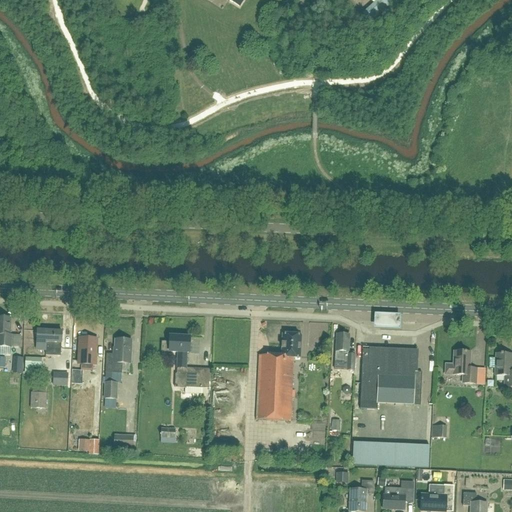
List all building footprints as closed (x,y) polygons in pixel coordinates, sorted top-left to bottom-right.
[(401,313),(375,312),(375,326),(401,327),(401,313)] [(0,347),(11,348),(11,336),(10,336),(11,319),(0,318),(0,347)] [(37,332),(36,351),(46,351),(60,352),(60,350),(61,344),(62,344),(62,333),(46,332),(37,332)] [(300,359),(301,336),(283,335),(282,358),(259,357),(256,421),(290,423),(293,359),(300,359)] [(335,363),(335,371),(347,371),(354,372),(355,353),(349,353),(350,337),(348,337),(349,335),(343,335),(343,336),(337,336),(336,352),(335,363)] [(185,394),(209,395),(210,370),(187,369),(187,363),(187,353),(190,353),(190,338),(170,337),(170,343),(162,343),(162,352),(169,352),(169,353),(178,353),(178,361),(177,375),(176,374),(175,388),(186,388),(185,394)] [(96,366),(97,348),(94,348),(94,340),(79,339),(78,365),(79,365),(95,366),(96,366)] [(107,359),(106,374),(122,375),(122,374),(122,364),(131,364),(132,341),(116,340),(115,359),(107,359)] [(11,348),(0,347),(0,357),(10,358),(11,348)] [(420,407),(422,374),(415,373),(416,353),(363,351),(360,410),(377,411),(378,405),(420,407)] [(470,370),(471,353),(455,352),(454,366),(446,366),(446,376),(464,377),(463,385),(476,385),(477,370),(470,370)] [(490,359),(489,370),(496,370),(495,377),(505,377),(505,389),(511,389),(511,355),(497,355),(496,359),(490,359)] [(40,369),(41,359),(25,358),(24,373),(32,374),(32,369),(40,369)] [(122,364),(122,374),(129,374),(129,366),(130,366),(131,364),(122,364)] [(95,366),(79,365),(78,373),(95,374),(95,366)] [(67,387),(68,374),(53,374),(52,387),(67,387)] [(117,401),(117,384),(104,383),(103,400),(117,401)] [(45,410),(46,395),(30,394),(30,409),(45,410)] [(445,439),(446,427),(432,427),(431,438),(445,439)] [(161,436),(160,443),(175,444),(175,430),(161,429),(161,436)] [(132,450),(133,437),(113,436),(113,449),(132,450)] [(98,455),(98,443),(98,441),(89,441),(78,441),(78,452),(88,453),(88,455),(88,456),(98,456),(98,455)] [(353,444),(352,466),(428,469),(429,447),(353,444)] [(348,484),(348,474),(336,474),(335,484),(348,484)] [(503,491),(511,491),(511,481),(503,481),(503,491)] [(373,496),(374,483),(362,483),(362,491),(350,491),(349,511),(365,511),(366,496),(373,496)] [(413,504),(413,491),(414,484),(401,483),(401,491),(401,498),(384,497),(383,511),(404,511),(405,504),(413,504)] [(454,487),(443,486),(443,498),(421,496),(420,511),(445,511),(446,508),(453,509),(453,493),(454,487)] [(486,511),(487,505),(476,504),(476,495),(463,495),(463,508),(471,508),(470,511),(486,511)]
